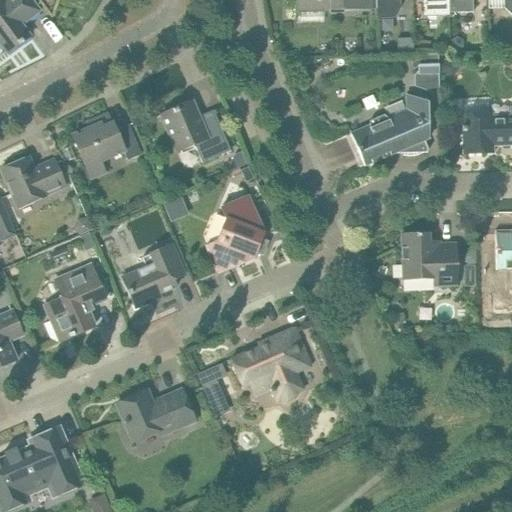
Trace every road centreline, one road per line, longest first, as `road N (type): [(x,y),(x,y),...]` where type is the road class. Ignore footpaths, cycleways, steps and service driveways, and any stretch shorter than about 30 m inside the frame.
road 1 (residential): [(0,413),(145,356),(175,324),(339,255),(322,212)]
road 2 (residential): [(322,212),(253,42),(246,0)]
road 3 (residential): [(0,104),(166,18),(172,0)]
road 4 (residential): [(322,212),(389,185),(511,182)]
